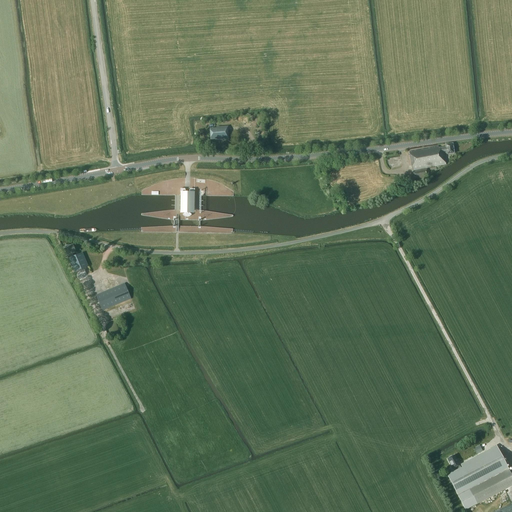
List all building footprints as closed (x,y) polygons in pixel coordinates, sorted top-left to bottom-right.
[(228,140),(227,127),(216,128),(216,129),(210,129),(210,140),(217,139),(217,140),(228,140)] [(414,179),(427,176),(426,174),(430,173),(428,166),(446,163),(445,154),(447,154),(454,153),(452,143),(446,144),(446,146),(439,147),(438,146),(409,152),(414,179)] [(190,189),(190,191),(185,191),(185,188),(180,188),(180,213),(184,213),(182,214),(183,215),(185,216),(188,217),(190,216),(191,214),(189,213),(194,213),(194,189),(190,189)] [(76,252),(73,245),(64,248),(68,257),(73,255),(73,254),(76,252)] [(88,267),(82,253),(74,256),(73,255),(68,257),(71,264),(74,273),(88,267)] [(132,298),(126,283),(97,295),(103,310),(132,298)] [(462,467),(447,475),(457,495),(509,469),(497,445),(489,448),(490,450),(461,465),(462,467)] [(477,454),(483,451),(480,445),(474,448),(477,454)] [(454,455),(446,459),(452,470),(454,469),(455,471),(460,468),(459,466),(460,465),(454,455)] [(511,475),(509,469),(470,489),(458,495),(465,510),(477,504),(505,489),(511,502),(511,475)]
